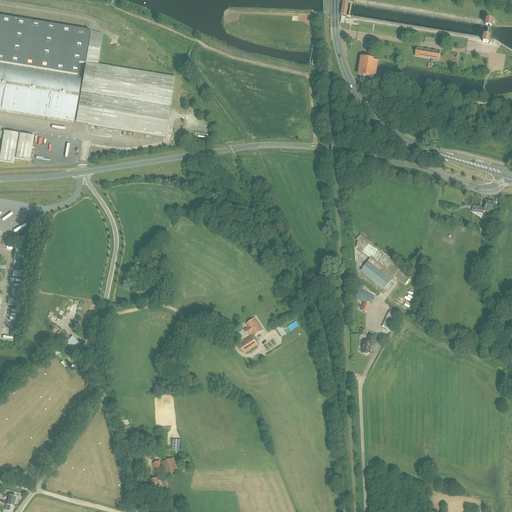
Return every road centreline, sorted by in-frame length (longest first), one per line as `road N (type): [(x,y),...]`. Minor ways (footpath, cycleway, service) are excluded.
road 1 (unclassified): [(503,173),(498,187),(485,190),(405,164),(289,145),(88,171)]
road 2 (tertiary): [(503,173),(419,147),(372,114),(343,68),(334,0)]
road 3 (unclassified): [(104,398),(95,350),(115,239),(88,171)]
